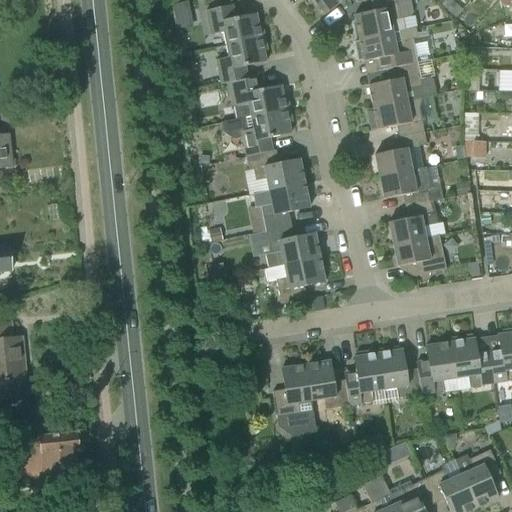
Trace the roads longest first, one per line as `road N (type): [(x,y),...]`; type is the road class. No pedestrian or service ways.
road 1 (primary): [(145,511),(92,0)]
road 2 (residential): [(511,293),(372,315),(313,59),(267,0)]
